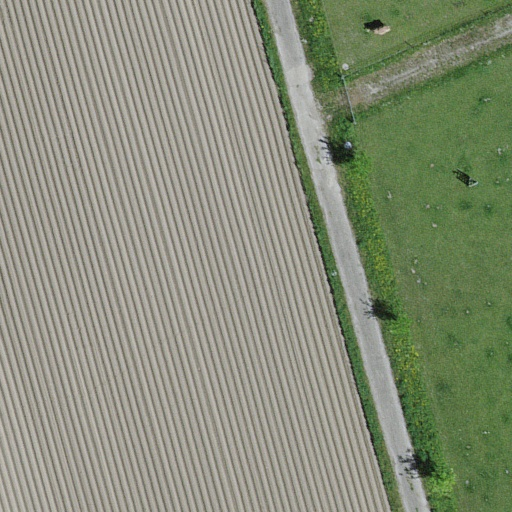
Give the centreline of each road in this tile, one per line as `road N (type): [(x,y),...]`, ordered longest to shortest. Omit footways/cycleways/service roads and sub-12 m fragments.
road 1 (track): [(294,0),(433,511)]
road 2 (track): [(511,25),(322,105)]
